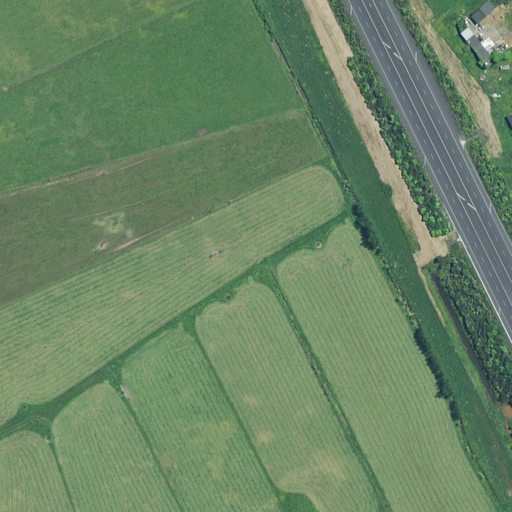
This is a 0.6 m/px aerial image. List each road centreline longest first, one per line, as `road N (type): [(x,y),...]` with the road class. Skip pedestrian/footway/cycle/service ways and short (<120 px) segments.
road 1 (motorway): [(511,320),(354,0)]
road 2 (motorway): [(380,0),(511,268)]
